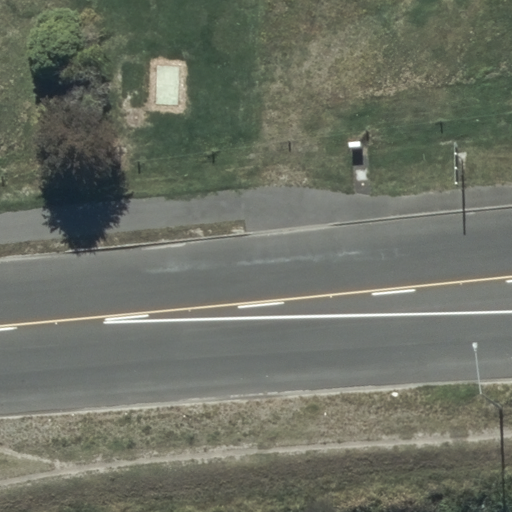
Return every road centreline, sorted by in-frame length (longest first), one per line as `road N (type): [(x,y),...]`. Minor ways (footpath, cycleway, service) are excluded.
road 1 (tertiary): [(35,322),(511,252)]
road 2 (tertiary): [(511,336),(35,322)]
